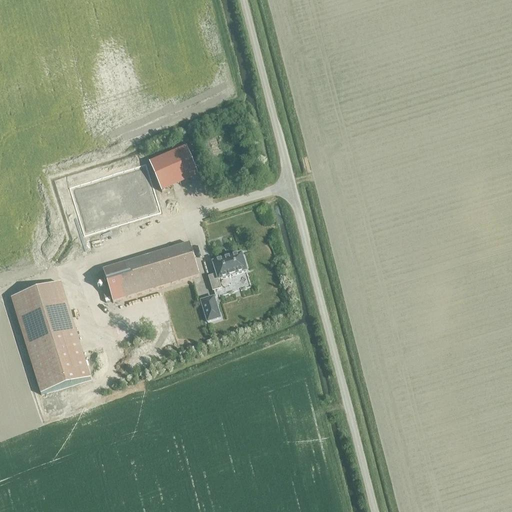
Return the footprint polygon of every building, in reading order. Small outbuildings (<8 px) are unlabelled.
[(149,164),(161,192),(199,176),(187,148),(149,164)] [(168,209),(149,165),(74,192),(94,239),(168,209)] [(103,272),(113,304),(198,278),(188,246),(103,272)] [(210,292),(219,290),(216,281),(244,273),(239,256),(211,264),(215,276),(206,278),(210,292)] [(11,300),(41,396),(91,381),(61,285),(11,300)] [(201,301),(207,322),(220,318),(214,297),(201,301)]
